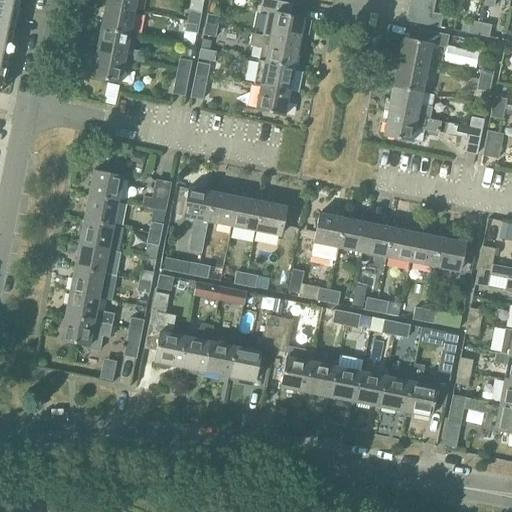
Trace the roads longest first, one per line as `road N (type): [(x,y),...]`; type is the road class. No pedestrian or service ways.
road 1 (tertiary): [(511,497),(205,442),(48,428)]
road 2 (residential): [(27,109),(276,159)]
road 3 (residential): [(0,255),(27,109)]
road 4 (residential): [(511,206),(371,177)]
